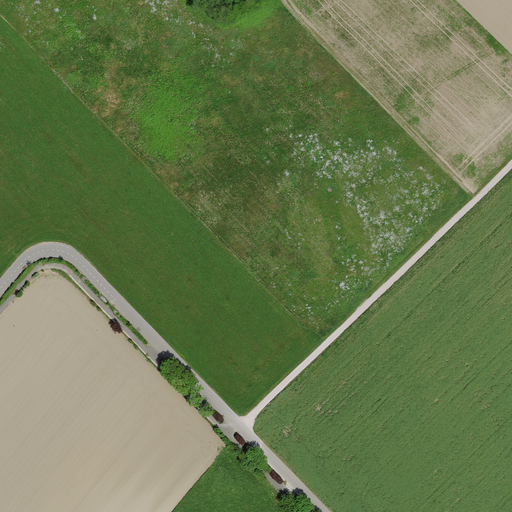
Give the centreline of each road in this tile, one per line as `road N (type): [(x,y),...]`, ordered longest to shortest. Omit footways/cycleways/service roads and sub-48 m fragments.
road 1 (unclassified): [(323,511),(77,259),(39,251),(0,289)]
road 2 (track): [(240,427),(511,164)]
road 3 (track): [(476,199),(281,0)]
